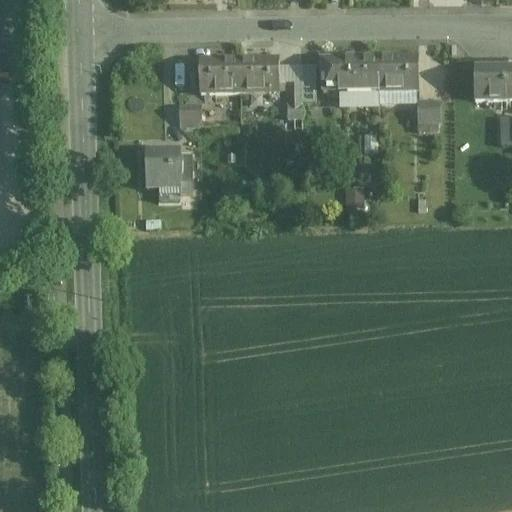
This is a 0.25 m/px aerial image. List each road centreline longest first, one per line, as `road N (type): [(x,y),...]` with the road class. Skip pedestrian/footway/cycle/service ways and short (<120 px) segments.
road 1 (tertiary): [(81,38),(97,511)]
road 2 (residential): [(81,38),(511,31)]
